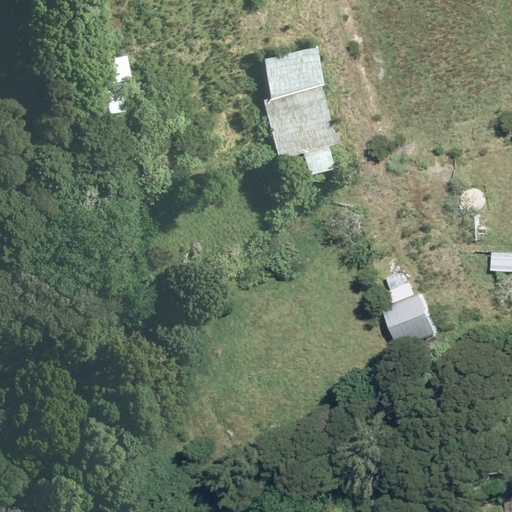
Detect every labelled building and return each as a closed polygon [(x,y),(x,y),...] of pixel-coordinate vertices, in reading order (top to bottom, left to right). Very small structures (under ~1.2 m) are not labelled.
[(239,0),(123,0),(133,53),(101,59),(112,116),(129,113),(123,83),(138,80),(156,174),(268,153),(239,0)] [(511,68),(492,0),(374,0),(414,139),(511,110),(511,68)] [(338,169),(312,43),(261,54),(271,99),(266,100),(279,164),(303,159),(307,176),(338,169)] [(469,210),(466,157),(411,160),(417,251),(486,247),(484,210),(469,210)] [(394,305),(389,307),(404,349),(442,335),(427,293),(420,296),(415,283),(409,285),(401,263),(388,268),(396,290),(389,293),(394,305)]
